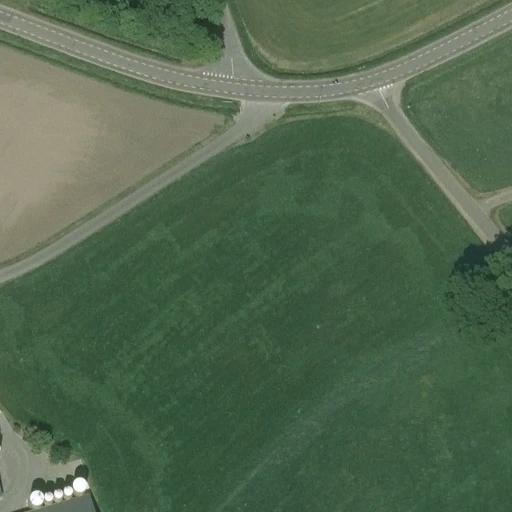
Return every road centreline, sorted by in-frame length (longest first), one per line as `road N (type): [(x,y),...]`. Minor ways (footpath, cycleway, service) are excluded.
road 1 (tertiary): [(0,18),(110,60),(231,90)]
road 2 (unclassified): [(511,262),(388,111),(375,81)]
road 3 (tertiary): [(375,81),(511,14)]
road 4 (tertiary): [(231,90),(329,93),(375,81)]
